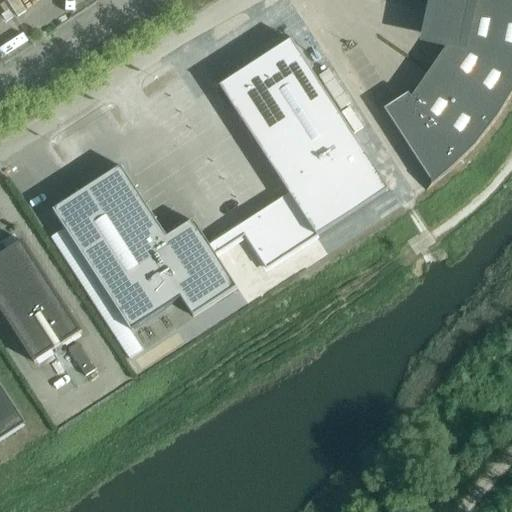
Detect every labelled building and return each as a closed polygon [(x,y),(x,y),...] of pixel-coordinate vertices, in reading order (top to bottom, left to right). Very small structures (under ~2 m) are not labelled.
[(475,147),(497,119),(511,93),(511,0),(437,0),(429,39),(450,43),(411,99),(408,95),(384,110),(432,184),(424,190),(425,191),(434,185),(454,167),(475,147)] [(291,201),(214,251),(218,258),(245,240),(264,271),(385,193),(288,41),(217,87),(291,201)] [(52,210),(131,331),(181,299),(193,317),(238,288),(218,258),(214,251),(193,220),(167,237),(121,166),(52,210)] [(33,258),(22,241),(4,253),(2,250),(0,250),(0,311),(34,363),(81,333),(33,258)] [(99,374),(110,368),(92,334),(82,339),(99,374)] [(0,441),(24,426),(0,388),(0,441)]
